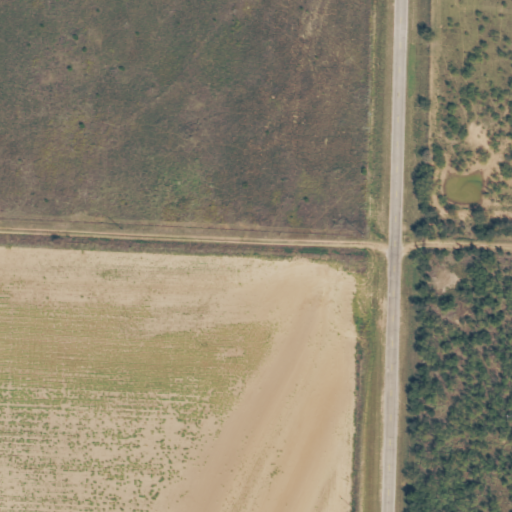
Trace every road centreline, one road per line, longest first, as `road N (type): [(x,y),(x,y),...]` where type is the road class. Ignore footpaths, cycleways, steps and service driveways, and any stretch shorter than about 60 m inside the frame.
road 1 (residential): [(511,252),(0,236)]
road 2 (tertiary): [(388,511),(401,0)]
